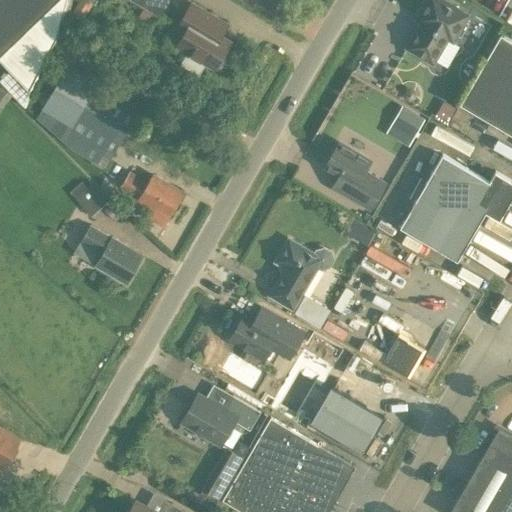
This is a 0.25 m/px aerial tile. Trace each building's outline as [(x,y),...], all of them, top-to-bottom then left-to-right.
[(0,0),(0,80),(25,107),(65,27),(72,0),(0,0)] [(78,0),(71,12),(82,19),(94,0),(78,0)] [(169,0),(130,0),(160,17),(169,0)] [(468,23),(466,21),(469,15),(443,0),(428,0),(417,20),(422,24),(407,49),(434,64),(448,39),(454,42),(457,35),(460,37),(468,23)] [(178,26),(185,31),(177,45),(215,67),(230,42),(221,36),(227,24),(191,3),(178,26)] [(511,133),(511,40),(501,33),(460,103),(511,133)] [(71,148),(105,169),(140,109),(67,66),(41,109),(36,117),(63,140),(71,148)] [(0,115),(6,108),(3,105),(12,94),(0,84),(0,115)] [(443,100),(434,116),(447,124),(456,108),(443,100)] [(412,143),(427,112),(404,101),(389,132),(412,143)] [(339,142),(325,166),(352,181),(345,194),(370,208),(385,183),(364,171),(371,160),(339,142)] [(489,181),(443,153),(400,226),(457,259),(486,211),(499,219),(511,197),(511,180),(495,170),(489,181)] [(147,216),(163,225),(183,192),(153,174),(149,181),(129,170),(120,187),(139,198),(136,203),(150,211),(147,216)] [(75,197),(92,215),(108,200),(91,182),(75,197)] [(102,254),(96,264),(127,282),(143,254),(91,224),(81,241),(102,254)] [(315,248),(313,252),(289,238),(276,261),(286,267),(270,295),(293,308),(317,267),(320,269),(329,266),(333,259),(331,250),(323,246),(315,248)] [(319,328),(330,310),(304,294),(293,313),(319,328)] [(246,359),(254,363),(259,362),(262,357),(264,358),(271,346),(289,357),(304,332),(263,307),(255,320),(245,314),(230,339),(248,349),(245,353),(246,359)] [(398,334),(383,361),(408,376),(424,349),(398,334)] [(310,421),(363,452),(384,416),(331,385),(310,421)] [(204,433),(221,443),(235,419),(251,428),(261,410),(234,394),(226,407),(199,392),(183,420),(198,429),(199,434),(204,433)] [(332,511),(333,511),(330,509),(356,465),(271,416),(223,498),(246,511),(332,511)] [(21,441),(0,428),(0,465),(5,468),(21,441)] [(511,511),(511,437),(498,429),(490,442),(449,511),(511,511)] [(226,446),(201,488),(202,489),(200,493),(215,502),(217,497),(218,498),(243,456),(226,446)] [(187,511),(171,502),(165,511),(159,511),(137,499),(129,511),(187,511)]
